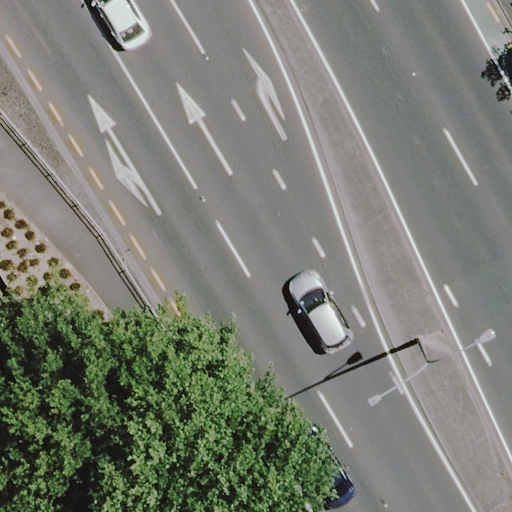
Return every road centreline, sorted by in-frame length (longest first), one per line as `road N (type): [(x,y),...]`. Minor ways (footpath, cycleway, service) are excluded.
road 1 (trunk): [(395,511),(92,0)]
road 2 (trunk): [(368,0),(511,259)]
